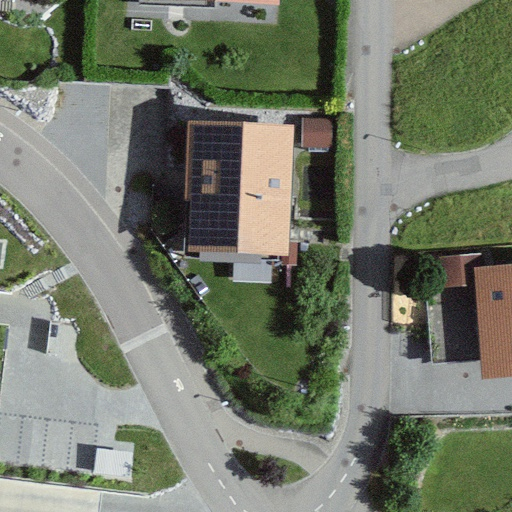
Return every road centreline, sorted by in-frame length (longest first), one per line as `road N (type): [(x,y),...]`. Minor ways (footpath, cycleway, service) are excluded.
road 1 (residential): [(0,136),(100,237),(191,397),(270,511)]
road 2 (residential): [(378,195),(371,384),(349,474),(319,511)]
road 3 (residential): [(385,0),(378,195)]
road 4 (residential): [(378,195),(511,169)]
